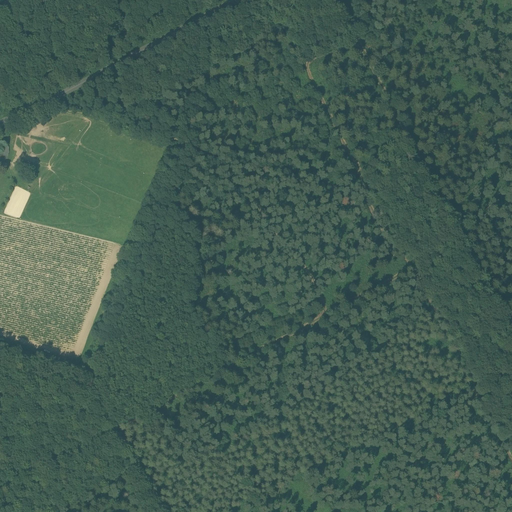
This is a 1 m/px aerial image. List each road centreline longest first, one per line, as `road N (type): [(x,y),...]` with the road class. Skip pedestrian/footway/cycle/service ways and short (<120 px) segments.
road 1 (unknown): [(488,410),(437,308),(378,224),(312,69),(320,53),(355,36)]
road 2 (track): [(465,232),(335,0)]
road 3 (secondary): [(0,122),(236,0)]
road 4 (track): [(325,312),(115,427)]
road 5 (track): [(325,312),(465,232)]
road 6 (track): [(0,489),(115,427)]
